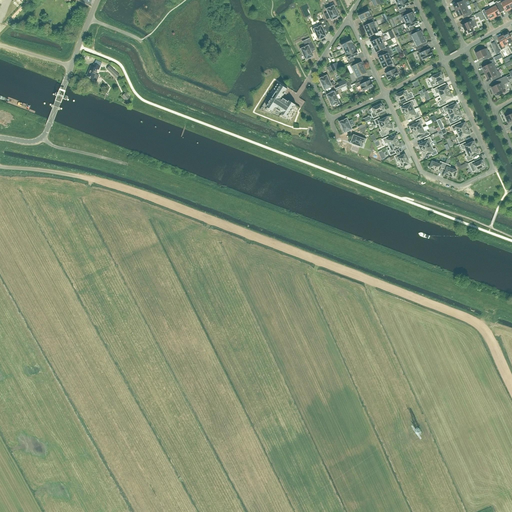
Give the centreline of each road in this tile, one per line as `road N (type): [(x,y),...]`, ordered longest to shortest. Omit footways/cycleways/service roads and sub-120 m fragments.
road 1 (track): [(511,390),(487,335),(467,318),(99,181)]
road 2 (residential): [(385,95),(420,172),(460,186),(494,169),(443,60)]
